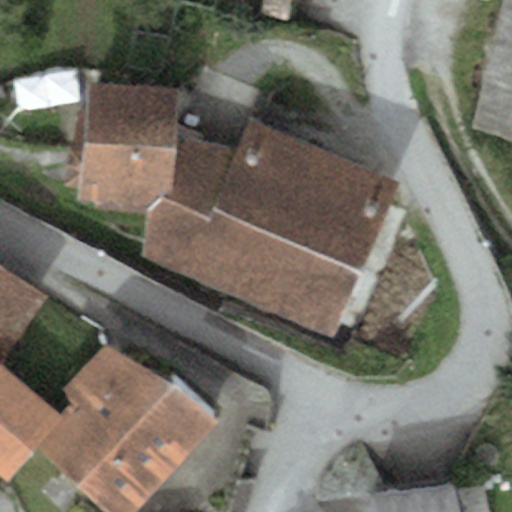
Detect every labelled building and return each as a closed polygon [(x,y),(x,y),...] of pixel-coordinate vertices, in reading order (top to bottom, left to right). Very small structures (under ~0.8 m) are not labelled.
[(511,0),(507,0),(474,126),(511,133),(511,0)] [(86,81),(76,199),(153,207),(158,195),(207,215),(234,147),(175,133),(178,85),(86,81)] [(207,215),(158,195),(153,207),(137,247),(332,327),(396,172),(249,112),(234,147),(207,215)] [(0,361),(50,299),(0,268),(0,361)] [(58,408),(68,415),(43,447),(122,511),(130,511),(206,419),(112,342),(58,408)] [(0,363),(0,472),(15,484),(43,447),(68,415),(58,408),(0,363)] [(459,511),(452,489),(375,495),(376,511),(459,511)]
